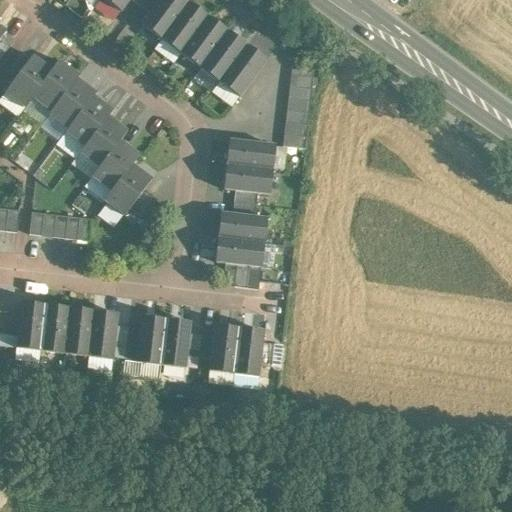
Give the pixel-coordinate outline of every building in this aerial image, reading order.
[(102,0),(120,13),(129,1),(129,0),(102,0)] [(144,0),(129,0),(129,1),(139,8),(144,0)] [(144,0),(139,8),(149,16),(160,0),(144,0)] [(160,0),(149,16),(141,26),(160,41),(187,5),(180,0),(160,0)] [(187,5),(160,41),(180,55),(206,19),(187,5)] [(206,19),(180,55),(199,69),(226,33),(206,19)] [(226,33),(199,69),(218,84),(245,48),(226,33)] [(0,41),(0,59),(9,48),(0,41)] [(245,48),(218,84),(238,98),(264,62),(245,48)] [(19,55),(5,73),(15,80),(28,62),(19,55)] [(15,80),(4,95),(24,110),(31,100),(51,73),(31,58),(28,62),(15,80)] [(51,73),(31,100),(50,114),(75,81),(78,77),(58,63),(51,73)] [(314,68),(291,65),(290,77),(312,80),(314,68)] [(312,80),(290,77),(289,89),(311,91),(312,80)] [(50,114),(48,118),(67,132),(92,98),(94,95),(75,81),(50,114)] [(311,91),(289,89),(287,101),(309,103),(311,91)] [(67,132),(65,135),(84,149),(107,119),(111,112),(92,98),(67,132)] [(309,103),(287,101),(286,113),(308,115),(309,103)] [(308,115),(286,113),(284,125),(307,127),(308,115)] [(84,149),(79,156),(98,170),(119,143),(126,133),(107,119),(84,149)] [(307,127),(284,125),(283,137),(305,139),(307,127)] [(305,139),(283,137),(282,148),(304,151),(305,139)] [(274,148),(228,142),(225,167),(271,172),(274,148)] [(98,170),(91,180),(110,194),(131,167),(138,157),(119,143),(98,170)] [(110,194),(103,204),(123,218),(128,212),(142,194),(151,182),(131,167),(110,194)] [(271,172),(225,167),(222,191),(234,193),(256,195),(268,197),(271,172)] [(256,195),(234,193),(233,205),(255,207),(256,195)] [(142,194),(128,212),(138,219),(151,201),(142,194)] [(151,201),(138,219),(148,226),(161,208),(151,201)] [(255,207),(233,205),(231,217),(254,219),(255,207)] [(18,213),(6,212),(4,234),(16,236),(18,213)] [(42,216),(30,215),(27,237),(39,238),(42,216)] [(231,217),(220,215),(217,240),(263,245),(266,221),(254,219),(231,217)] [(54,218),(42,216),(39,238),(51,240),(54,218)] [(66,219),(54,218),(51,240),(63,241),(66,219)] [(78,220),(66,219),(63,241),(75,242),(78,220)] [(90,222),(78,220),(75,242),(87,244),(90,222)] [(263,245),(217,240),(214,265),(224,266),(236,267),(248,268),(260,270),(263,245)] [(236,267),(224,266),(221,288),(233,289),(236,267)] [(248,268),(236,267),(233,289),(245,291),(248,268)] [(260,270),(248,268),(245,291),(257,292),(260,270)] [(44,308),(20,305),(18,316),(16,339),(14,351),(39,353),(44,308)] [(68,311),(44,308),(39,353),(63,356),(68,311)] [(92,313),(68,311),(63,356),(87,359),(92,313)] [(116,316),(92,313),(87,359),(111,362),(112,350),(115,328),(116,316)] [(18,316),(6,315),(4,337),(16,339),(18,316)] [(165,322),(140,319),(139,331),(136,353),(135,365),(160,368),(165,322)] [(189,325),(165,322),(160,368),(184,370),(185,359),(188,336),(189,325)] [(127,329),(115,328),(112,350),(124,351),(127,329)] [(238,330),(213,328),(209,361),(208,373),(232,376),(238,330)] [(139,331),(127,329),(124,351),(136,353),(139,331)] [(262,333),(238,330),(232,376),(257,379),(258,367),(261,345),(262,333)] [(200,338),(188,336),(185,359),(197,360),(200,338)] [(212,339),(200,338),(197,360),(209,361),(212,339)] [(273,346),(261,345),(258,367),(270,368),(273,346)]
